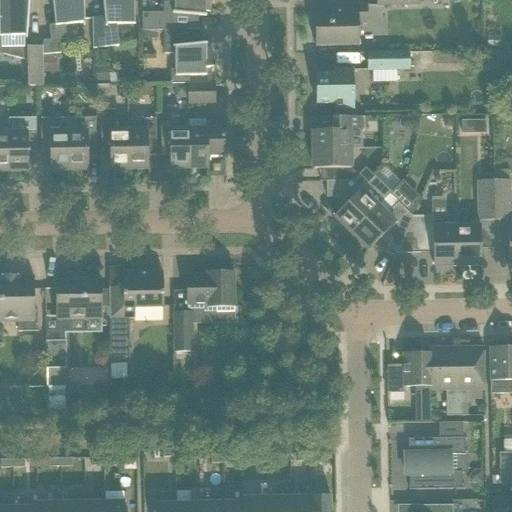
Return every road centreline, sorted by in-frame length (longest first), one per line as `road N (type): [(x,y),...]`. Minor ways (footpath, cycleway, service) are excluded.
road 1 (residential): [(260,221),(0,226)]
road 2 (residential): [(260,221),(257,0)]
road 3 (residential): [(358,316),(358,511)]
road 4 (residential): [(511,312),(358,316)]
road 5 (residential): [(358,316),(260,221)]
